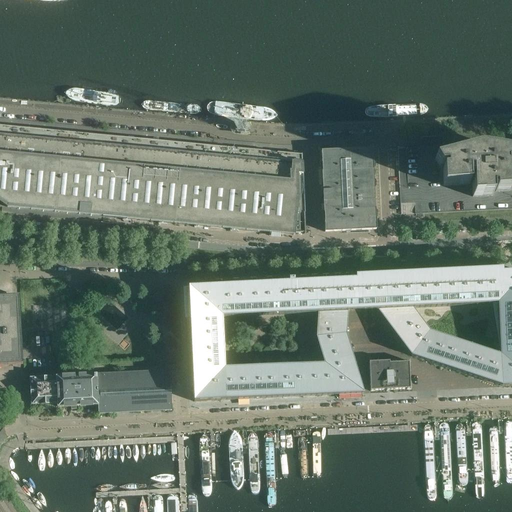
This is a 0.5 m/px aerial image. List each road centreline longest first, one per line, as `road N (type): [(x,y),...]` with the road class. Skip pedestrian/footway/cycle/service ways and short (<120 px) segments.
road 1 (residential): [(511,404),(23,426),(16,265)]
road 2 (residential): [(0,108),(263,141),(381,137),(387,247)]
road 3 (residential): [(387,247),(258,251),(15,227)]
road 4 (residential): [(16,265),(388,254)]
road 5 (residential): [(511,239),(387,247)]
road 6 (residential): [(388,254),(511,249)]
